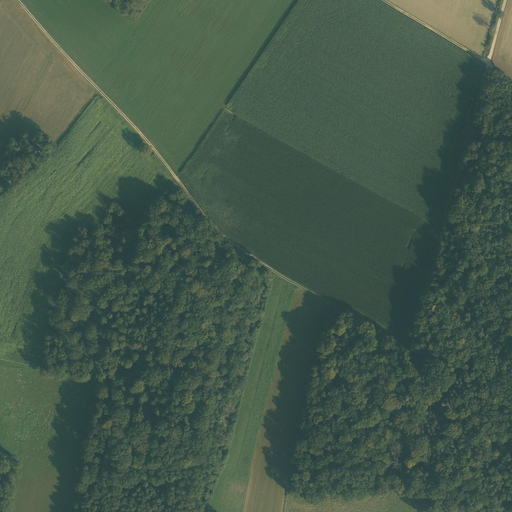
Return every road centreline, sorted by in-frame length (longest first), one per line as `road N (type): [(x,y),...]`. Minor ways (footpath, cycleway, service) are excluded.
road 1 (track): [(410,353),(505,0)]
road 2 (track): [(174,174),(141,226),(71,511)]
road 3 (track): [(174,174),(230,243),(410,353)]
road 4 (track): [(17,0),(174,174)]
road 5 (track): [(511,81),(382,0)]
